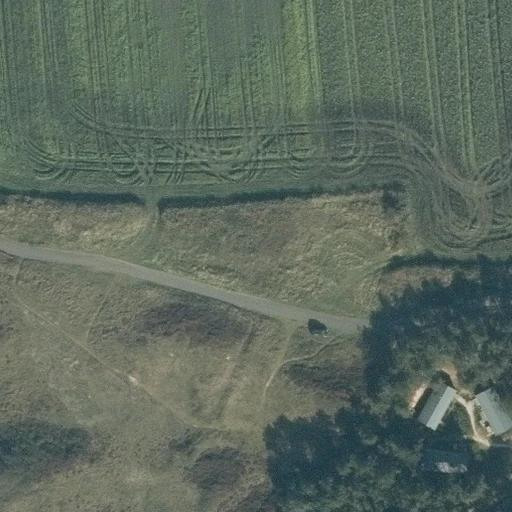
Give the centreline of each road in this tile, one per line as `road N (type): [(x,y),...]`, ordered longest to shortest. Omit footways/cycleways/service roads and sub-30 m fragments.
road 1 (unclassified): [(511,298),(359,327),(0,245)]
road 2 (track): [(306,317),(435,238)]
